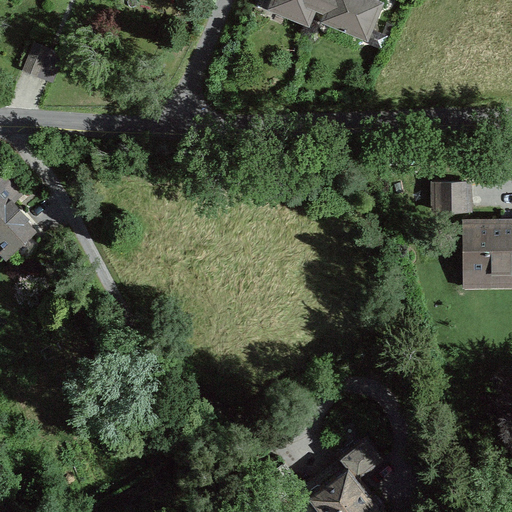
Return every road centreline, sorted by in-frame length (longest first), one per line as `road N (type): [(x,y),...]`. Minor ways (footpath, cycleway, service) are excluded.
road 1 (unknown): [(0,122),(51,180),(146,348),(198,395),(249,427),(287,439),(344,385)]
road 2 (residential): [(167,128),(362,119),(511,125)]
road 3 (residential): [(0,119),(167,128)]
road 4 (residential): [(167,128),(223,0)]
